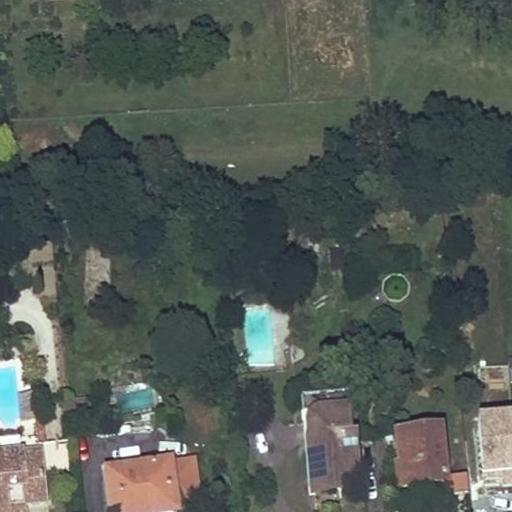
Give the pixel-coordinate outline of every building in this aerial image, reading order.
[(413,264),(412,253),(394,255),(396,266),(413,264)] [(345,412),(343,397),(310,400),(311,415),(345,412)] [(36,419),(33,398),(21,399),(23,421),(36,419)] [(100,431),(98,399),(66,402),(69,434),(100,431)] [(311,415),(310,400),(305,401),(311,463),(315,463),(313,440),(318,441),(311,415)] [(511,406),(478,410),(485,489),(511,486),(511,406)] [(359,482),(355,436),(349,437),(347,412),(345,412),(311,415),(318,441),(313,440),(315,463),(311,463),(314,493),(351,489),(350,483),(359,482)] [(45,444),(43,427),(36,428),(39,445),(45,444)] [(448,482),(442,433),(396,437),(400,468),(397,468),(399,490),(443,486),(448,485),(448,482)] [(21,454),(20,438),(0,440),(0,451),(0,454),(0,456),(21,454)] [(73,471),(70,441),(45,444),(39,445),(39,453),(40,453),(43,474),(73,471)] [(46,502),(43,474),(40,453),(39,453),(21,454),(0,456),(2,469),(0,469),(0,511),(8,511),(8,506),(26,505),(46,502)] [(178,511),(177,504),(199,501),(192,460),(107,473),(112,511),(178,511)] [(468,495),(466,480),(448,482),(448,485),(443,486),(444,498),(468,495)]
